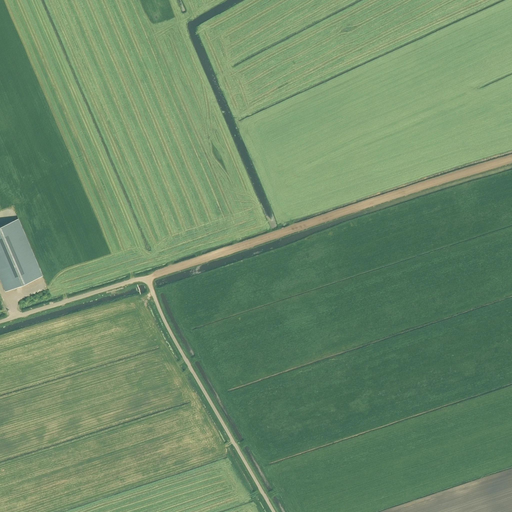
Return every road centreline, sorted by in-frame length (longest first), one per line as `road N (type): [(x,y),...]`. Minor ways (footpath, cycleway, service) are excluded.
road 1 (track): [(511,158),(146,280)]
road 2 (unclassified): [(274,511),(146,280)]
road 3 (unclassified): [(0,321),(146,280)]
